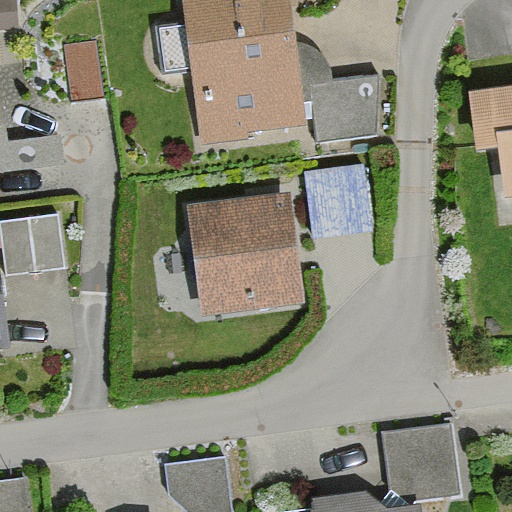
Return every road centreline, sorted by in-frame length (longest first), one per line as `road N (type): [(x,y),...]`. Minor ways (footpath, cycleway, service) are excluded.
road 1 (residential): [(409,402),(0,453)]
road 2 (residential): [(409,402),(420,44),(437,0)]
